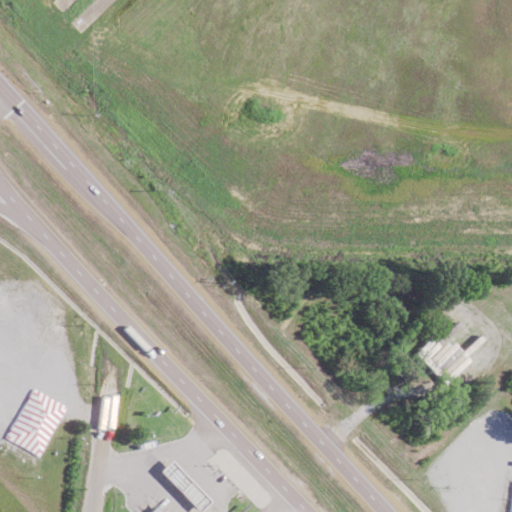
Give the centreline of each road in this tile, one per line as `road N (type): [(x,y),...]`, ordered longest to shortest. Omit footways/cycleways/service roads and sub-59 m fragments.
road 1 (trunk): [(52,242),(306,511)]
road 2 (trunk): [(391,511),(143,244)]
road 3 (trunk): [(143,244),(0,86)]
road 4 (residential): [(91,511),(107,385)]
